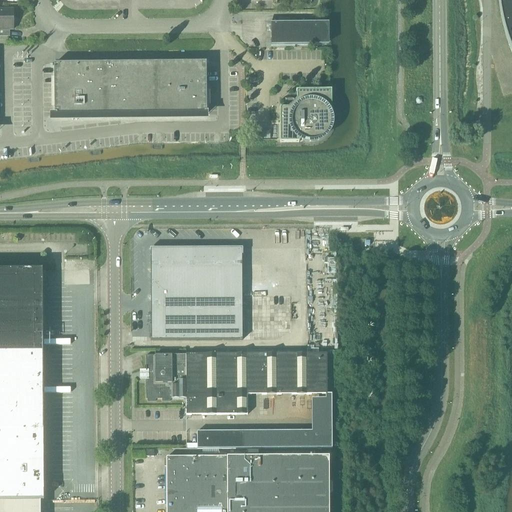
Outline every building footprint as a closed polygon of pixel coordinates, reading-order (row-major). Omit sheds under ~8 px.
[(511,0),(498,0),(501,15),(505,34),(509,45),(511,53),(511,0)] [(9,29),(12,29),(12,9),(0,9),(0,36),(9,36),(9,29)] [(270,23),(270,27),(270,46),(321,46),(321,23),(270,23)] [(205,63),(53,64),(54,115),(206,114),(205,63)] [(330,90),(328,90),(295,91),(296,91),(296,99),(294,101),(287,108),(279,108),(279,107),(279,142),(298,142),(300,140),(301,140),(304,141),(306,142),(307,142),(310,142),(312,142),(314,142),(316,141),(317,141),(320,139),(322,138),(323,137),(325,136),(326,135),(326,134),(327,133),(328,131),(328,130),(329,129),(329,128),(330,127),(330,125),(330,124),(330,123),(330,122),(330,120),(330,119),(330,118),(330,117),(329,115),(329,114),(328,113),(328,112),(331,109),(330,90)] [(270,139),(270,131),(260,131),(260,139),(270,139)] [(151,341),(177,341),(241,341),(241,250),(150,250),(151,341)] [(0,511),(39,511),(40,501),(44,501),(43,269),(0,269),(0,511)] [(143,371),(143,374),(143,375),(326,375),(326,354),(185,355),(185,356),(145,356),(145,371),(143,371)] [(169,400),(182,400),(185,400),(185,416),(247,416),(247,395),(326,395),(326,375),(143,375),(143,379),(145,379),(145,400),(147,400),(147,402),(155,402),(155,400),(161,400),(161,402),(169,402),(169,400)] [(332,448),(331,432),(331,395),(326,395),(326,398),(311,398),(312,432),(196,432),(196,444),(185,444),(185,449),(332,448)] [(165,511),(328,511),(328,493),(331,493),(331,482),(328,482),(328,457),(320,457),(320,451),(314,451),(314,455),(301,455),(301,457),(257,457),(257,452),(246,452),(246,457),(165,458),(165,511)]
